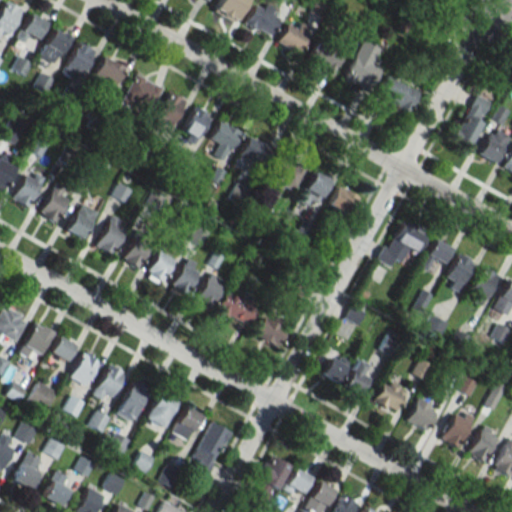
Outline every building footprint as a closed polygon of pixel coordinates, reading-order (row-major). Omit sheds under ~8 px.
[(2,0),(0,0),(0,30),(4,33),(17,8),(2,0)] [(240,23),(267,36),(275,18),(248,6),(240,23)] [(25,11),(11,37),(19,41),(24,33),(32,37),(41,20),(25,11)] [(294,27),(284,22),(273,41),(293,53),(307,29),(296,23),(294,27)] [(48,27),(35,51),(51,60),(64,35),(48,27)] [(342,51),(315,38),(305,59),(331,72),(342,51)] [(74,40),(60,65),(76,74),(90,49),(74,40)] [(378,66),(370,63),(377,48),(359,40),(340,79),(366,91),(378,66)] [(21,75),(27,63),(15,56),(8,68),(21,75)] [(121,64),(99,56),(89,84),(111,92),(121,64)] [(43,91),(49,78),(37,73),(31,86),(43,91)] [(131,73),(118,97),(144,111),(157,87),(131,73)] [(417,91),(384,75),(373,97),(405,114),(417,91)] [(164,91),(151,116),(167,125),(180,100),(164,91)] [(449,139),(468,148),(490,102),(472,93),(449,139)] [(189,105),(176,129),(192,138),(205,114),(189,105)] [(506,111),(496,105),(489,118),(499,123),(506,111)] [(209,154),(221,160),(237,130),(216,119),(205,139),(215,144),(209,154)] [(2,141),(14,141),(14,121),(2,121),(2,141)] [(492,164),(507,136),(489,126),(474,154),(492,164)] [(37,157),(45,141),(33,136),(25,151),(37,157)] [(236,155),(256,165),(265,145),(245,136),(236,155)] [(511,144),(499,166),(511,173),(511,144)] [(276,194),(280,184),(291,189),(301,167),(277,157),(263,188),(276,194)] [(0,189),(11,166),(0,161),(0,189)] [(295,199),(312,208),(328,179),(311,170),(295,199)] [(35,182),(22,205),(6,196),(19,173),(35,182)] [(356,196),(335,184),(324,205),(345,216),(356,196)] [(62,198),(50,221),(37,214),(38,211),(35,210),(46,189),(62,198)] [(77,202),(71,212),(70,211),(60,228),(76,237),(91,210),(77,202)] [(119,228),(106,253),(90,244),(103,219),(119,228)] [(414,254),(424,234),(395,219),(375,260),(393,269),(403,248),(414,254)] [(196,246),(205,232),(193,225),(184,239),(196,246)] [(144,244),(132,267),(119,260),(120,257),(117,256),(128,236),(144,244)] [(439,264),(448,246),(432,238),(417,266),(424,270),(430,259),(439,264)] [(169,258),(156,281),(143,273),(144,271),(141,269),(153,249),(169,258)] [(471,260),(455,252),(442,276),(449,280),(446,287),(455,291),(471,260)] [(193,271),(179,295),(163,286),(177,262),(193,271)] [(496,276),(480,266),(463,296),(479,305),(496,276)] [(217,284),(204,308),(188,300),(201,275),(217,284)] [(489,311),(505,318),(511,300),(511,283),(502,279),(489,311)] [(254,306),(222,289),(211,309),(243,326),(254,306)] [(429,294),(419,289),(406,313),(416,318),(429,294)] [(362,311),(348,303),(340,317),(354,326),(362,311)] [(0,310),(0,334),(10,340),(20,321),(14,318),(16,314),(3,307),(1,311),(0,310)] [(250,333),(272,347),(284,328),(262,314),(250,333)] [(418,331),(435,341),(445,324),(428,314),(418,331)] [(28,323),(13,351),(22,357),(26,350),(33,354),(47,330),(35,324),(34,327),(28,323)] [(70,343),(61,359),(44,350),(53,334),(70,343)] [(93,360),(80,384),(64,375),(77,351),(93,360)] [(346,360),(328,352),(317,375),(334,384),(346,360)] [(407,374),(420,380),(428,365),(415,358),(407,374)] [(362,363),(353,359),(339,386),(356,394),(365,376),(357,372),(362,363)] [(452,389),(466,395),(472,382),(458,375),(463,365),(451,359),(443,375),(456,381),(452,389)] [(120,372),(106,396),(90,387),(104,363),(120,372)] [(402,389),(381,378),(369,401),(391,412),(402,389)] [(143,388),(130,412),(114,403),(127,379),(143,388)] [(2,395),(13,401),(21,388),(9,381),(2,395)] [(52,391),(34,381),(23,401),(42,411),(52,391)] [(501,386),(494,382),(481,404),(488,408),(501,386)] [(170,401),(156,425),(140,416),(154,392),(170,401)] [(72,417),(81,401),(67,393),(58,409),(72,417)] [(402,421),(422,430),(433,407),(413,397),(402,421)] [(167,433),(184,441),(198,414),(181,406),(167,433)] [(84,425),(98,432),(106,415),(92,408),(84,425)] [(436,438),(453,447),(469,418),(453,409),(436,438)] [(227,431),(208,420),(187,457),(196,462),(191,470),(202,476),(227,431)] [(0,436),(0,472),(6,476),(30,428),(18,421),(8,440),(0,436)] [(463,452),(479,461),(494,433),(479,425),(463,452)] [(117,460),(126,438),(110,431),(101,453),(117,460)] [(39,452),(54,458),(60,444),(45,437),(39,452)] [(491,464),(507,472),(511,463),(511,441),(504,437),(491,464)] [(33,471),(24,488),(7,479),(23,450),(35,457),(28,469),(33,471)] [(246,494),(265,504),(285,464),(266,454),(246,494)] [(279,488),(296,498),(307,476),(290,467),(279,488)] [(112,494),(120,479),(106,472),(99,487),(112,494)] [(62,488),(53,505),(37,496),(46,479),(62,488)] [(318,511),(331,489),(314,480),(299,507),(307,511),(318,511)] [(98,495),(88,511),(71,511),(68,510),(82,486),(98,495)] [(328,511),(349,511),(354,503),(339,494),(328,511)] [(173,511),(175,508),(159,501),(153,511),(173,511)] [(128,511),(107,511),(112,503),(128,511)]
